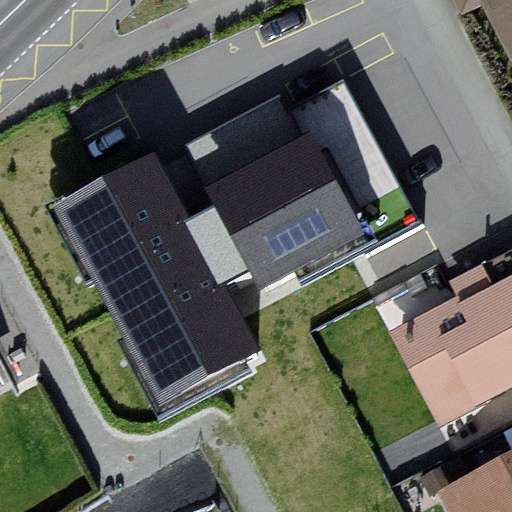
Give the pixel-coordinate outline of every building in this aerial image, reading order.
[(511,0),(485,0),(511,60),(511,0)] [(287,104),(163,171),(68,223),(174,416),(263,368),(242,330),(272,313),(381,254),(424,231),(347,91),(296,119),(287,104)] [(511,289),(456,313),(399,345),(446,435),(511,401),(511,289)] [(0,413),(18,404),(0,372),(0,413)] [(511,511),(511,477),(446,508),(447,511),(511,511)]
